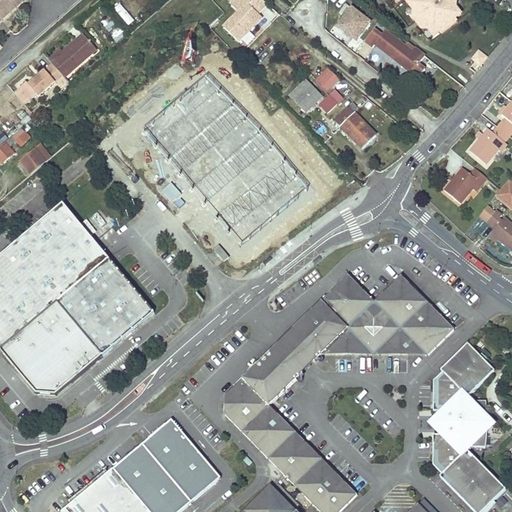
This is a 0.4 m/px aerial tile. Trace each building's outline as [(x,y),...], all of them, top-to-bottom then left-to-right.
[(0,0),(0,26),(4,23),(0,18),(0,13),(6,9),(12,16),(25,4),(20,0),(0,0)] [(259,16),(267,6),(260,0),(239,0),(232,10),(239,16),(226,33),(242,46),(263,20),(259,16)] [(394,0),(396,2),(397,0),(407,0),(404,2),(416,18),(422,27),(430,37),(436,32),(438,34),(453,22),(452,21),(458,16),(448,2),(450,0),(394,0)] [(121,5),(115,10),(128,27),(134,22),(121,5)] [(348,8),(334,30),(358,45),(372,24),(348,8)] [(0,13),(0,18),(4,23),(12,16),(6,9),(0,13)] [(422,27),(416,18),(413,20),(420,29),(422,27)] [(374,30),(364,42),(372,48),(374,45),(410,73),(408,76),(415,82),(424,70),(418,66),(425,57),(414,48),(408,43),(405,47),(385,31),(381,36),(374,30)] [(62,52),(51,62),(52,63),(63,76),(65,78),(96,51),(82,35),(62,52)] [(367,57),(381,68),(388,60),(373,48),(367,57)] [(48,59),(51,62),(62,52),(60,49),(48,59)] [(480,65),(487,57),(479,50),(474,56),(475,60),(480,65)] [(38,97),(54,83),(60,90),(66,84),(61,77),(63,76),(52,63),(27,85),(25,82),(14,92),(24,104),(36,94),(38,97)] [(338,107),(354,92),(340,77),(324,92),(338,107)] [(293,100),(309,85),(307,82),(290,98),(293,100)] [(309,85),(293,100),(306,114),(322,98),(309,85)] [(335,122),(340,128),(354,115),(358,110),(353,104),(335,122)] [(511,104),(508,109),(502,117),(508,121),(511,124),(511,104)] [(32,114),(35,117),(46,108),(42,105),(32,114)] [(499,114),(502,117),(508,109),(505,107),(499,114)] [(370,112),(364,117),(379,134),(385,129),(370,112)] [(11,127),(18,123),(14,115),(7,119),(11,127)] [(354,115),(340,128),(362,150),(375,137),(354,115)] [(321,137),(328,129),(320,121),(313,129),(321,137)] [(511,129),(505,124),(503,123),(494,134),(488,130),(470,152),(487,166),(499,151),(504,144),(511,134),(511,129)] [(12,137),(4,144),(6,146),(0,150),(0,160),(3,163),(13,154),(8,149),(17,142),(12,137)] [(20,139),(17,142),(22,147),(25,144),(20,139)] [(504,144),(499,151),(502,153),(507,147),(504,144)] [(20,162),(31,176),(51,159),(40,146),(20,162)] [(487,180),(475,170),(471,176),(463,170),(445,191),(461,204),(474,189),(479,183),(483,186),(487,180)] [(20,174),(11,181),(16,187),(25,180),(20,174)] [(495,198),(511,210),(511,181),(510,180),(495,198)] [(474,189),(477,192),(483,186),(479,183),(474,189)] [(61,304),(105,356),(157,312),(66,203),(0,257),(0,346),(4,351),(61,304)] [(497,211),(487,223),(493,228),(500,219),(503,216),(497,211)] [(496,230),(492,235),(499,241),(511,251),(511,224),(505,219),(503,221),(496,230)] [(493,228),(496,230),(503,221),(500,219),(493,228)] [(497,244),(499,241),(492,235),(490,238),(497,244)] [(219,246),(214,250),(224,262),(228,258),(219,246)] [(348,276),(293,330),(320,356),(323,353),(424,354),(427,357),(454,330),(400,277),(377,300),(377,306),(370,306),(370,299),(348,276)] [(61,304),(4,351),(41,395),(57,396),(105,356),(61,304)] [(293,330),(269,353),(296,380),(320,356),(293,330)] [(433,465),(442,474),(440,477),(474,511),(483,511),(506,490),(467,451),(470,449),(472,448),(488,448),(488,430),(495,424),(488,418),(488,401),(472,401),(468,398),(495,371),(468,344),(441,371),(443,373),(434,381),(434,406),(441,412),(441,437),(434,443),(433,465)] [(296,380),(269,353),(226,396),(226,415),(320,511),(338,511),(356,495),(269,407),(296,380)] [(434,428),(434,443),(441,437),(441,412),(434,406),(434,420),(429,424),(434,428)] [(172,421),(143,445),(194,502),(221,479),(172,421)] [(143,445),(115,468),(151,511),(182,511),(194,502),(143,445)] [(63,511),(151,511),(115,468),(63,511)] [(296,511),(270,485),(242,511),(296,511)]
